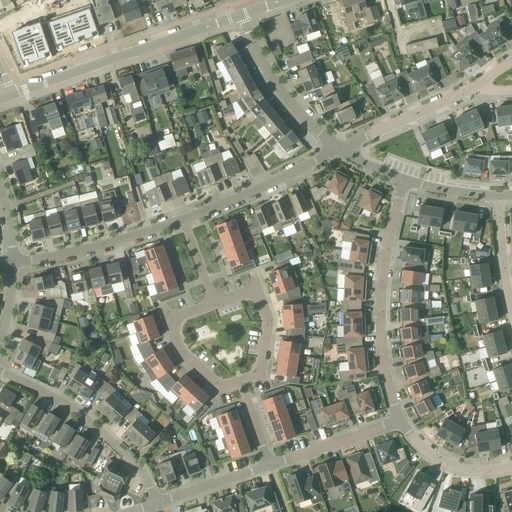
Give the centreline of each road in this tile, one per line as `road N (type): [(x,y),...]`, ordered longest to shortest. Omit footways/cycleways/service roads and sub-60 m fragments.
road 1 (residential): [(398,421),(381,337),(382,291),(404,182)]
road 2 (residential): [(13,95),(242,15)]
road 3 (residential): [(155,504),(134,463),(102,433),(67,405),(0,372)]
road 4 (residential): [(511,64),(337,149)]
road 5 (residential): [(184,220),(12,264)]
road 6 (residential): [(337,149),(184,220)]
road 7 (residential): [(337,149),(278,88),(242,15)]
road 8 (residential): [(241,383),(261,369),(269,323),(251,293),(213,304)]
road 9 (residential): [(213,304),(175,322),(180,351),(219,385),(241,383)]
road 10 (residential): [(269,465),(398,421)]
road 11 (residential): [(511,467),(477,471),(440,461),(398,421)]
road 12 (residential): [(155,504),(269,465)]
